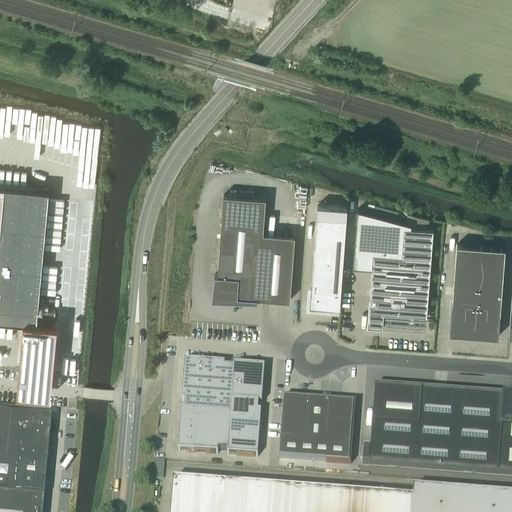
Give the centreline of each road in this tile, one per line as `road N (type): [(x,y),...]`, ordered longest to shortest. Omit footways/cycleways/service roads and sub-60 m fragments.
road 1 (secondary): [(237,85),(179,152),(153,202),(141,248),(130,398)]
road 2 (unclassified): [(332,355),(511,371)]
